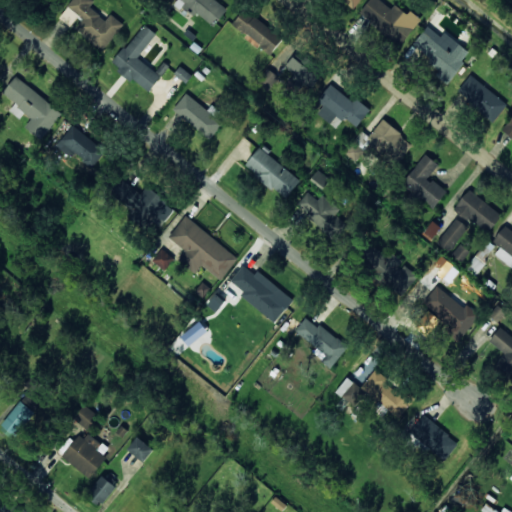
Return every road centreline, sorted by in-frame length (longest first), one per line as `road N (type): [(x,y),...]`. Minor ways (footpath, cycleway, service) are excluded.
road 1 (residential): [(491,415),(467,412),(438,372),(0,12)]
road 2 (residential): [(511,179),(292,0)]
